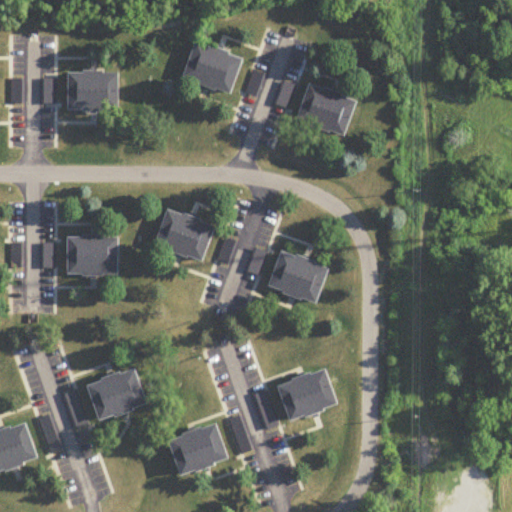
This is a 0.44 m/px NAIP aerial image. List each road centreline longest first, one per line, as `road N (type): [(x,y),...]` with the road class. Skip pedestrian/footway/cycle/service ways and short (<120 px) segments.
road 1 (track): [(429,0),(452,110),(428,166),(418,224),(424,276),(465,344),(453,406),(465,511)]
road 2 (residential): [(368,386),(368,274),(360,237),(308,195),(207,177),(0,175)]
road 3 (residential): [(344,511),(362,479),(368,386)]
